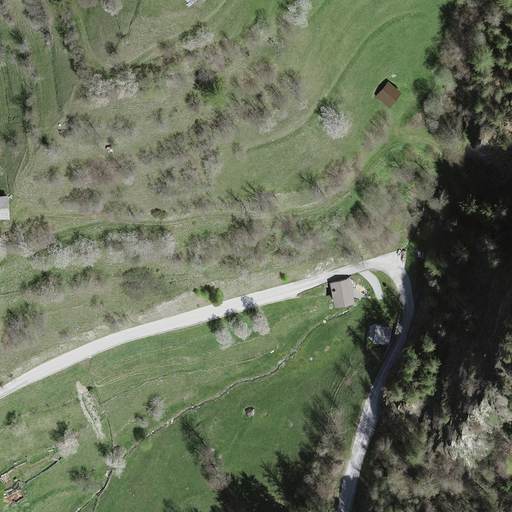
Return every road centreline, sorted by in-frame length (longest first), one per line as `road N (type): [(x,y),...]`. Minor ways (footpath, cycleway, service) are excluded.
road 1 (tertiary): [(344,511),(373,405),(408,323),(408,291),(385,263),(113,340),(0,394)]
road 2 (track): [(410,308),(432,259),(447,170),(443,155),(415,138),(387,143),(330,200),(271,214),(102,220),(76,227),(0,278)]
